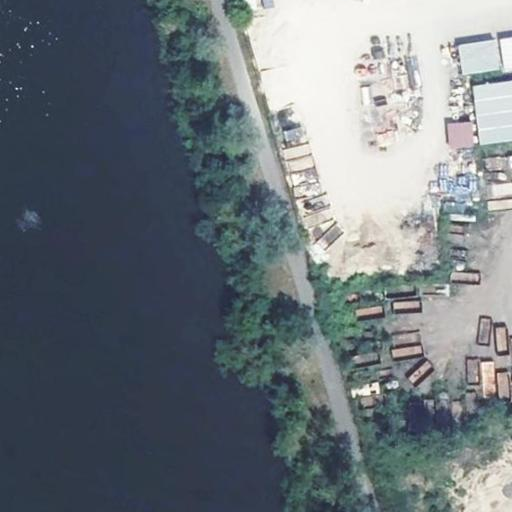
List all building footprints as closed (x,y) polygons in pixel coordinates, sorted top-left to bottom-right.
[(349,0),(284,0),(298,80),(361,70),(349,0)] [(511,0),(438,0),(440,32),(452,137),(480,223),(511,213),(511,0)] [(374,137),(327,148),(362,292),(410,280),(374,137)] [(413,299),(366,310),(402,454),(449,442),(413,299)] [(469,511),(459,463),(413,473),(421,511),(469,511)]
